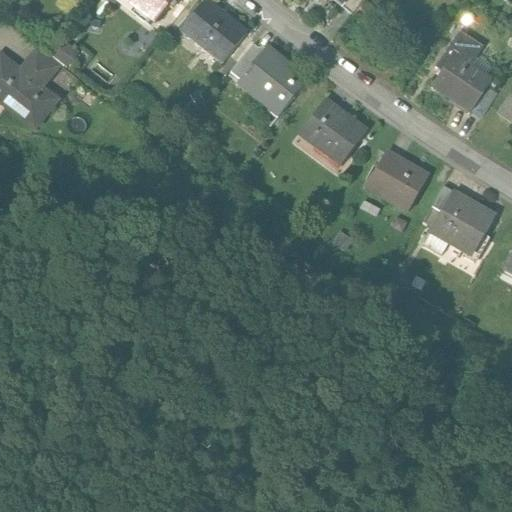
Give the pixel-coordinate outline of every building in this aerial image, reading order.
[(180,0),(125,0),(159,27),(180,0)] [(355,0),(351,6),(347,10),(356,17),(369,0),(355,0)] [(249,41),(208,7),(184,37),(224,70),(249,41)] [(63,44),(52,58),(68,72),(80,57),(63,44)] [(59,72),(38,54),(29,65),(51,82),(59,72)] [(252,56),(232,81),(241,88),(261,63),(252,56)] [(308,89),(267,56),(261,63),(241,88),(282,121),(308,89)] [(492,84),(455,58),(434,89),(472,114),(488,90),(492,84)] [(29,65),(21,75),(1,59),(0,60),(0,107),(35,135),(58,106),(42,93),(51,82),(29,65)] [(488,90),(472,114),(482,121),(497,97),(488,90)] [(511,97),(500,116),(511,123),(511,97)] [(339,114),(327,106),(301,142),(342,173),(368,138),(338,116),(339,114)] [(430,182),(388,160),(368,195),(410,218),(430,182)] [(454,197),(444,191),(432,211),(443,217),(454,197)] [(494,224),(467,209),(469,205),(454,197),(443,217),(431,240),(477,265),(486,248),(483,246),(494,224)]
